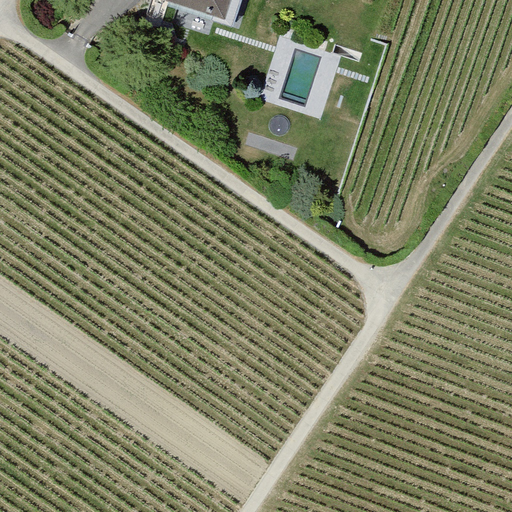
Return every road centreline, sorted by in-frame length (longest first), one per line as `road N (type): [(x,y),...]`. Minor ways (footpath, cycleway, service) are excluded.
road 1 (track): [(511,104),(241,511)]
road 2 (track): [(0,17),(383,293)]
